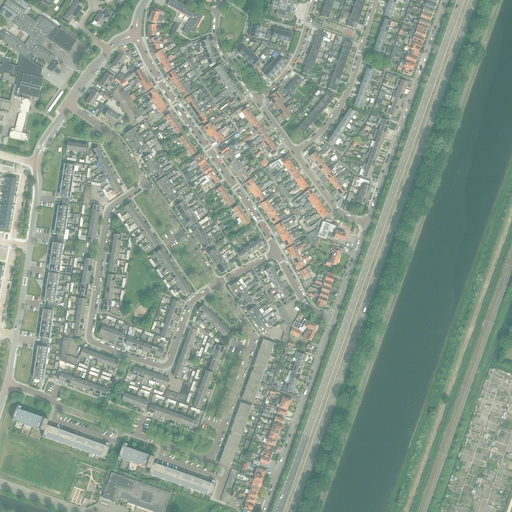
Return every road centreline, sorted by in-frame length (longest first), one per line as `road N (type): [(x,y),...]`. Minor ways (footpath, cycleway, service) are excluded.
road 1 (primary): [(460,0),(279,511)]
road 2 (primary): [(290,511),(471,0)]
road 3 (residential): [(146,182),(107,210),(89,339),(166,364),(192,300),(216,283)]
road 4 (track): [(393,511),(511,179)]
road 5 (residential): [(276,252),(135,33)]
road 6 (residential): [(367,224),(447,0)]
road 7 (residential): [(208,459),(7,383)]
road 8 (residential): [(265,511),(333,318)]
road 9 (residential): [(216,283),(252,340),(208,459)]
road 10 (residential): [(375,0),(352,82),(321,129),(294,151)]
road 11 (residential): [(146,182),(216,283)]
